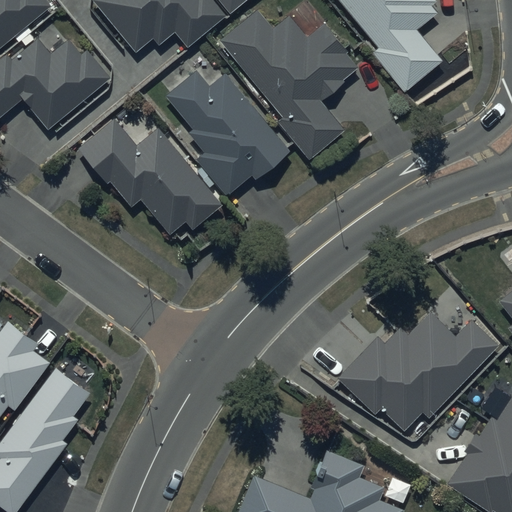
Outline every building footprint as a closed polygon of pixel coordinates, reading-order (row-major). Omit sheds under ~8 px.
[(0,0),(0,44),(47,4),(43,0),(0,0)] [(93,0),(134,49),(150,35),(156,43),(171,30),(185,46),(223,13),(211,0),(93,0)] [(217,0),(227,11),(240,0),(217,0)] [(339,0),(376,45),(370,50),(403,90),(440,60),(413,28),(434,11),(429,5),(435,0),(434,0),(339,0)] [(255,6),(218,37),(280,114),(274,119),(305,158),(341,129),(318,99),(342,80),(339,77),(354,65),(321,23),(305,36),(286,13),(270,25),(255,6)] [(9,57),(5,52),(0,55),(0,113),(21,96),(45,126),(107,75),(86,49),(81,53),(68,37),(49,52),(36,35),(9,57)] [(194,67),(163,93),(191,127),(186,131),(201,150),(194,156),(225,193),(249,174),(253,178),(287,150),(223,72),(208,84),(194,67)] [(112,117),(77,146),(104,183),(108,180),(128,205),(138,197),(167,232),(183,219),(189,226),(218,202),(156,126),(133,144),(112,117)] [(511,318),(511,319),(505,325),(511,333),(511,287),(497,299),(511,318)] [(377,335),(336,375),(372,411),(379,405),(403,428),(421,410),(426,415),(496,344),(470,317),(454,333),(430,308),(408,331),(401,324),(384,341),(377,335)] [(0,413),(8,403),(14,407),(49,361),(33,349),(39,342),(7,318),(0,327),(0,413)] [(0,503),(10,511),(13,511),(68,442),(62,438),(77,419),(72,415),(90,392),(56,365),(0,437),(0,503)] [(465,450),(444,480),(488,509),(490,507),(497,511),(511,511),(511,392),(495,418),(489,414),(477,433),(473,430),(462,447),(465,450)] [(253,472),(234,511),(399,511),(401,507),(377,496),(381,485),(358,475),(363,463),(325,447),(310,485),(311,485),(307,495),(253,472)]
